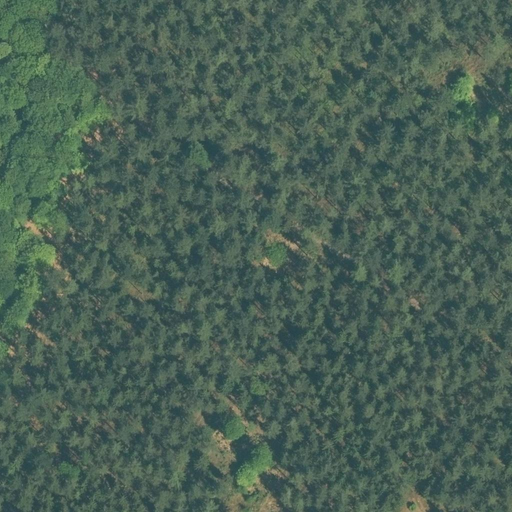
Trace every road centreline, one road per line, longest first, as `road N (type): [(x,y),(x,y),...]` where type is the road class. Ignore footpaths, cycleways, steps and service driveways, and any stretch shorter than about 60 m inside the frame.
road 1 (track): [(511,362),(0,35)]
road 2 (track): [(38,57),(0,193)]
